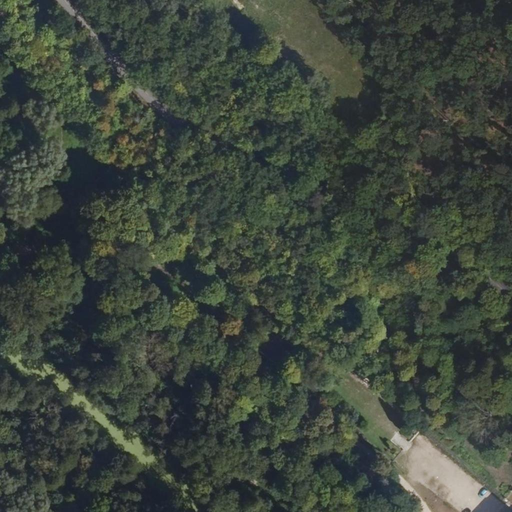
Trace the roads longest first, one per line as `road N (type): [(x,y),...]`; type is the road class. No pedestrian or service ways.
road 1 (unclassified): [(511,292),(442,238),(179,121),(66,0)]
road 2 (track): [(28,250),(284,511)]
road 3 (track): [(84,251),(147,220),(185,231),(360,401)]
